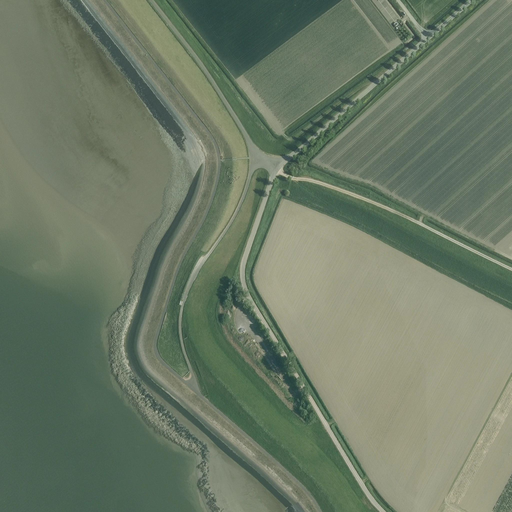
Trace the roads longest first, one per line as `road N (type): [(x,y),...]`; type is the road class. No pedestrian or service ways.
road 1 (unclassified): [(383,511),(244,286),(243,262),(274,171)]
road 2 (unclassified): [(274,171),(255,162),(207,73),(150,0)]
road 3 (unclassified): [(274,171),(427,39)]
